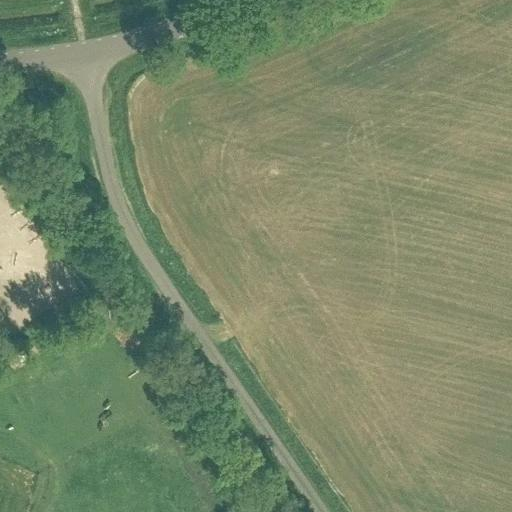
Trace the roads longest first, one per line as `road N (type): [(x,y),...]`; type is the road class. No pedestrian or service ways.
road 1 (unclassified): [(319,511),(125,223),(83,56)]
road 2 (tertiary): [(237,0),(83,56)]
